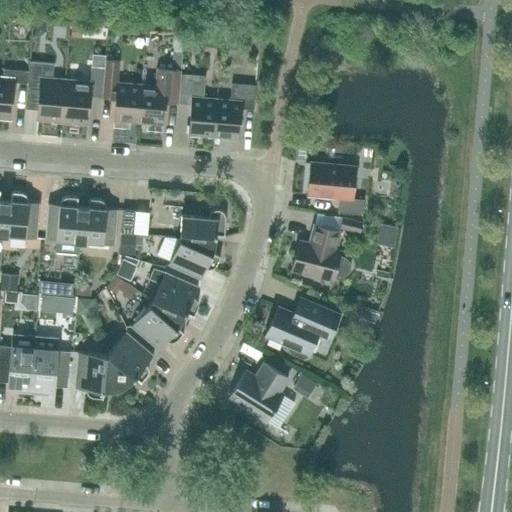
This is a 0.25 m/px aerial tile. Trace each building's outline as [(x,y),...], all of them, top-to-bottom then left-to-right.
[(207,36),(206,46),(218,47),(218,37),(207,36)] [(227,38),(226,47),(237,48),(238,39),(227,38)] [(105,59),(105,68),(103,88),(116,90),(113,119),(114,119),(113,126),(129,128),(129,120),(138,121),(141,85),(117,83),(119,60),(105,59)] [(53,63),(29,61),(28,71),(27,83),(27,90),(39,91),(37,118),(38,118),(38,117),(53,118),(53,122),(62,122),(65,81),(52,80),(53,63)] [(90,83),(65,81),(62,122),(71,123),(71,120),(86,121),(86,122),(87,122),(89,96),(102,97),(103,88),(105,68),(91,66),(90,83)] [(178,103),(181,74),(181,70),(156,68),(155,86),(141,85),(138,121),(147,122),(146,129),(162,131),(163,123),(165,102),(178,103)] [(27,83),(28,71),(4,69),(3,77),(0,76),(0,116),(10,118),(13,82),(27,83)] [(213,135),(216,99),(203,98),(205,76),(181,74),(178,103),(191,104),(189,133),(213,135)] [(253,109),(256,85),(231,83),(230,100),(216,99),(213,135),(238,137),(240,108),(253,109)] [(352,198),(355,166),(311,162),(308,195),(338,198),(337,212),(362,214),(364,199),(352,198)] [(12,192),(12,191),(11,191),(10,200),(5,200),(5,199),(2,235),(36,238),(40,202),(27,201),(28,199),(27,197),(26,195),(24,193),(22,192),(12,192)] [(76,197),(68,196),(66,196),(64,197),(62,198),(61,200),(60,202),(60,204),(48,203),(44,239),(79,242),(82,206),(77,205),(78,197),(76,197)] [(90,198),(89,198),(88,206),(83,206),(82,206),(79,242),(114,244),(117,209),(105,208),(105,205),(105,203),(104,201),(102,200),(100,199),(90,198)] [(144,202),(143,223),(153,223),(154,203),(144,202)] [(133,233),(135,210),(122,209),(120,232),(133,233)] [(225,218),(225,214),(222,211),(218,209),(214,210),(210,212),(209,216),(181,214),(179,237),(215,240),(215,237),(215,235),(224,236),(224,234),(225,218)] [(344,217),(341,227),(356,230),(358,221),(344,217)] [(335,248),(340,229),(314,223),(310,236),(312,237),(311,242),(299,239),(291,268),(333,279),(334,273),(340,275),(345,274),(349,272),(351,268),(351,263),(349,258),(344,256),(339,255),(340,249),(335,248)] [(136,234),(133,233),(120,232),(119,254),(135,255),(136,234)] [(219,257),(220,255),(212,252),(213,248),(214,246),(214,243),(215,240),(179,237),(167,265),(200,279),(205,268),(207,269),(209,269),(211,268),(213,267),(215,266),(216,264),(219,257)] [(194,314),(197,307),(197,305),(198,303),(197,301),(196,299),(194,298),(193,297),(198,285),(165,271),(153,267),(148,278),(159,283),(151,301),(182,320),(184,316),(185,312),(193,316),(194,314)] [(30,290),(31,278),(3,276),(2,287),(30,290)] [(48,291),(48,282),(39,281),(38,290),(48,291)] [(90,294),(90,286),(78,285),(77,293),(90,294)] [(339,314),(308,301),(300,297),(293,313),(277,306),(265,335),(290,346),(289,349),(291,353),(302,358),(306,356),(307,354),(308,354),(317,333),(329,338),(339,314)] [(179,323),(182,320),(151,301),(130,326),(158,349),(165,340),(167,341),(169,342),(171,342),(174,341),(175,340),(177,339),(182,333),(183,332),(177,326),(179,323)] [(142,381),(146,375),(147,373),(148,371),(148,369),(148,367),(147,365),(145,363),(153,354),(126,331),(107,354),(119,383),(120,387),(123,386),(127,383),(131,380),(133,378),(134,377),(140,382),(142,381)] [(30,393),(34,336),(11,334),(10,346),(0,345),(0,380),(8,382),(8,385),(12,385),(12,390),(12,391),(30,393)] [(67,386),(70,351),(56,350),(57,338),(34,336),(30,393),(48,394),(48,393),(48,388),(53,389),(53,385),(67,386)] [(119,383),(107,354),(77,350),(74,387),(86,388),(86,390),(86,392),(88,394),(89,395),(91,396),(93,397),(101,398),(103,398),(103,389),(107,389),(111,389),(112,389),(117,388),(120,387),(119,383)] [(279,391),(288,377),(264,362),(255,376),(245,370),(228,397),(266,420),(282,394),(279,391)] [(298,389),(304,381),(295,375),(290,384),(298,389)]
